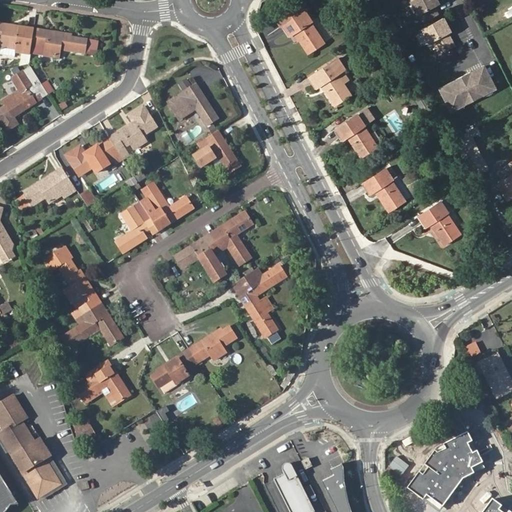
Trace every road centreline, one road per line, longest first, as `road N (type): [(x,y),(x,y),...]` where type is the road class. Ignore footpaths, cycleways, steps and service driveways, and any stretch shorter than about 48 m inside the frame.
road 1 (residential): [(287,166),(127,270),(149,305)]
road 2 (residential): [(0,169),(131,85),(147,11)]
road 3 (primary): [(331,393),(175,486)]
road 4 (tertiary): [(390,309),(305,157)]
road 5 (tertiary): [(287,166),(344,271),(349,316)]
road 6 (tertiary): [(305,157),(239,13)]
road 7 (tertiary): [(213,26),(287,166)]
road 8 (primary): [(374,420),(405,415),(431,389),(435,353),(423,329)]
